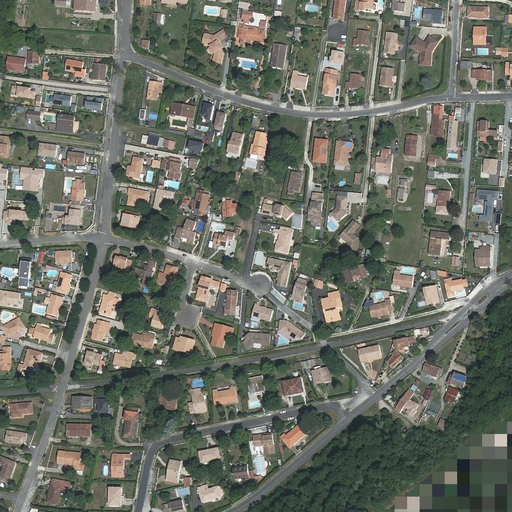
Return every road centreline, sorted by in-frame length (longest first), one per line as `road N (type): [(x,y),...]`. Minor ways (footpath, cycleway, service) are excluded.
road 1 (residential): [(450,93),(337,112),(275,106),(124,52)]
road 2 (residential): [(20,500),(104,236)]
road 3 (residential): [(138,511),(150,452),(162,440),(331,405),(347,421)]
road 4 (residential): [(104,236),(124,52)]
road 5 (residential): [(104,236),(261,284)]
road 6 (track): [(471,303),(321,338)]
road 7 (tertiary): [(347,421),(232,511)]
road 8 (tertiary): [(511,273),(418,359)]
road 9 (tertiary): [(418,359),(511,284)]
